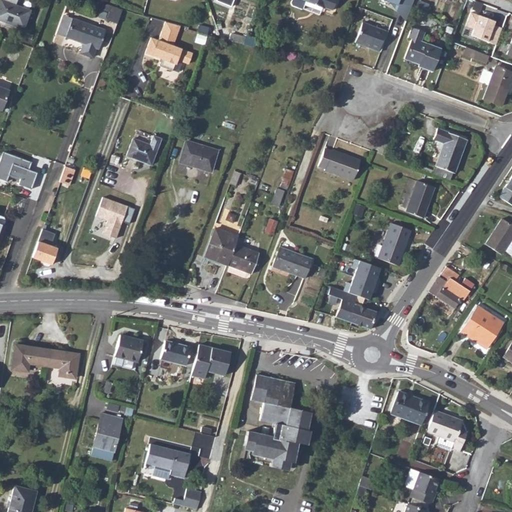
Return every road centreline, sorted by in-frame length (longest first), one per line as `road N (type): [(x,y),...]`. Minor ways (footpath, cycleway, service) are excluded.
road 1 (tertiary): [(0,302),(150,306),(374,352)]
road 2 (residential): [(511,147),(374,352)]
road 3 (unknown): [(114,303),(49,511)]
road 4 (residential): [(511,137),(385,90),(350,104)]
road 5 (tertiary): [(374,352),(506,412)]
